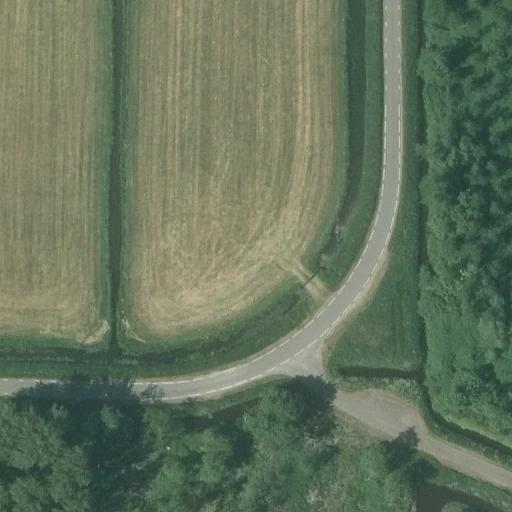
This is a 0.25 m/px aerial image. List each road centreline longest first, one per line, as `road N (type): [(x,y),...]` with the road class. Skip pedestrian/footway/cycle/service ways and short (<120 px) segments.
road 1 (unclassified): [(392,0),(392,153),(381,233),(345,299),(291,350)]
road 2 (unclassified): [(291,350),(197,388),(0,388)]
road 3 (unclassified): [(511,483),(349,406),(322,389),(291,350)]
